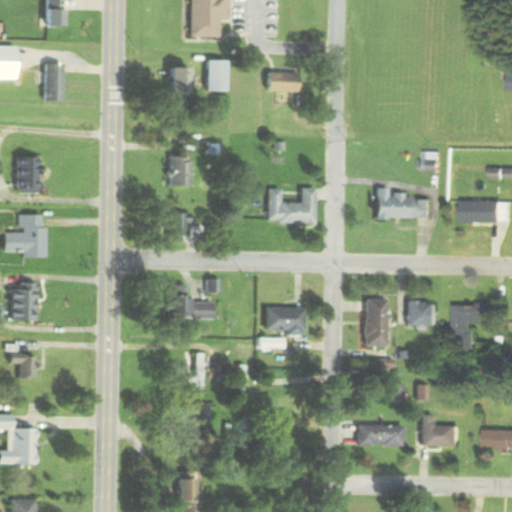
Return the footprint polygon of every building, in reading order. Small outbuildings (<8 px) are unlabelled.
[(62,0),(45,0),(45,28),(62,28),(62,0)] [(189,0),(189,38),(219,38),(220,20),(227,20),(226,0),(189,0)] [(63,65),(44,65),(44,102),(63,102),(63,65)] [(189,101),(189,69),(170,69),(170,101),(189,101)] [(298,74),(268,73),(267,92),(297,93),(298,74)] [(442,153),(424,153),(424,172),(442,172),(442,153)] [(39,158),(16,158),(16,194),(39,194),(39,158)] [(169,187),(190,187),(190,158),(169,158),(169,187)] [(315,225),(315,190),(301,189),(300,204),(281,204),(281,190),(267,190),(267,224),(315,225)] [(432,198),(389,198),(389,190),(376,190),(377,220),(432,219),(432,198)] [(465,203),(465,224),(505,224),(505,203),(465,203)] [(169,242),(188,242),(188,215),(169,215),(169,242)] [(3,257),(46,257),(45,227),(41,227),(41,216),(19,216),(19,235),(3,235),(3,257)] [(12,319),(35,319),(35,282),(12,282),(12,319)] [(188,286),(168,286),(168,319),(213,319),(213,302),(188,302),(188,286)] [(386,300),(364,300),(364,346),(386,346),(386,300)] [(438,325),(438,302),(407,302),(407,325),(438,325)] [(475,350),(476,323),(497,323),(498,304),(457,303),(456,349),(475,350)] [(304,308),(265,308),(265,333),(304,333),(304,308)] [(283,340),(260,340),(260,349),(283,349),(283,340)] [(202,354),(194,354),(194,390),(202,390),(202,354)] [(35,378),(35,355),(9,355),(9,364),(18,364),(18,378),(35,378)] [(244,366),(234,365),(233,404),(243,404),(244,366)] [(402,400),(402,384),(379,384),(379,400),(402,400)] [(208,423),(208,402),(196,402),(196,423),(208,423)] [(0,463),(35,464),(36,428),(12,428),(12,415),(0,414),(0,429),(6,429),(6,450),(0,449),(0,463)] [(421,446),(461,446),(461,426),(434,426),(434,415),(421,415),(421,446)] [(249,418),(241,417),(238,455),(246,456),(249,418)] [(357,446),(403,446),(403,425),(357,425),(357,446)] [(511,430),(487,430),(487,449),(511,448),(511,430)] [(179,511),(196,511),(196,472),(180,472),(179,511)] [(10,511),(35,511),(35,500),(10,500),(10,511)]
